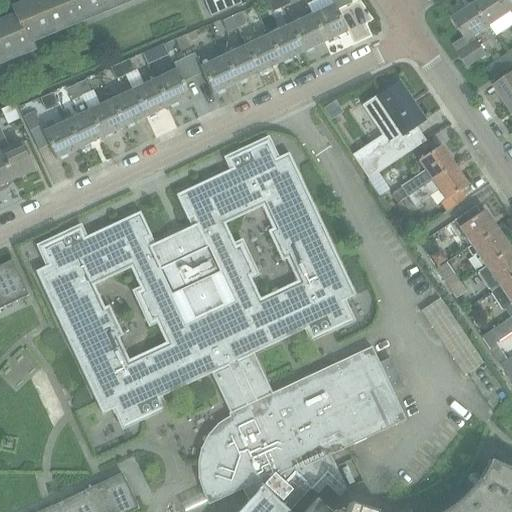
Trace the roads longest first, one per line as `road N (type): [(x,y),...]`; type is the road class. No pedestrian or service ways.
road 1 (residential): [(0,233),(412,36)]
road 2 (tertiary): [(511,184),(412,36)]
